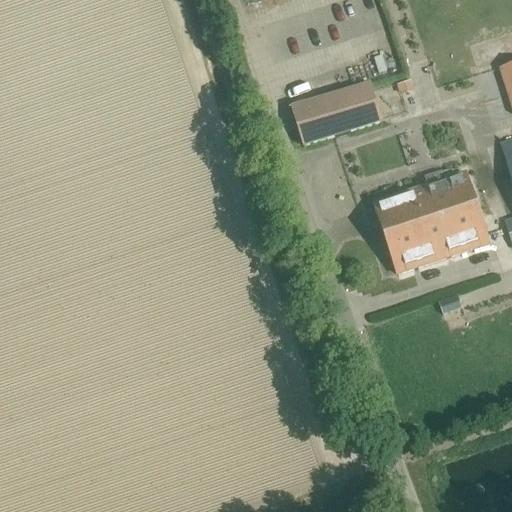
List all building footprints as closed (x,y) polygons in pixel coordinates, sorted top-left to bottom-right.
[(284,0),(266,0),(274,20),(290,14),(284,0)] [(511,112),(511,64),(498,69),(511,112)] [(301,147),(380,123),(368,84),(289,108),(301,147)] [(511,249),(511,248),(511,140),(498,145),(511,187),(511,213),(506,215),(508,221),(503,223),(511,249)] [(396,276),(418,268),(488,246),(464,174),(372,204),(396,276)] [(456,300),(438,302),(442,330),(460,328),(456,300)]
